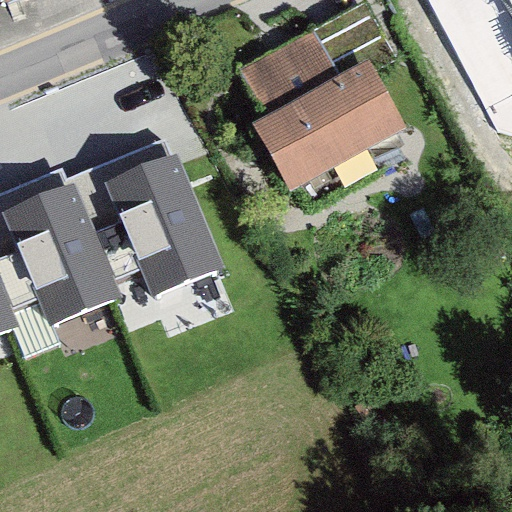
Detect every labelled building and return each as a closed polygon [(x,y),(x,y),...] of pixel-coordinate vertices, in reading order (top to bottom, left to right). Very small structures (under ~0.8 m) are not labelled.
[(3,0),(19,15),(58,0),(3,0)] [(511,0),(423,0),(511,163),(511,0)] [(366,13),(319,38),(336,69),(383,43),(366,13)] [(316,38),(250,74),(273,117),(252,129),(291,199),(406,136),(371,72),(343,88),(316,38)] [(176,159),(109,186),(156,298),(223,271),(176,159)] [(75,187),(8,215),(54,327),(121,299),(75,187)] [(0,284),(0,336),(19,329),(0,284)]
